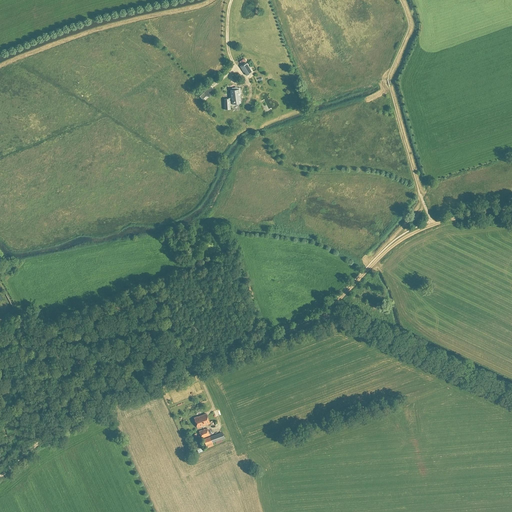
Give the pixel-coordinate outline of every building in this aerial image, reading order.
[(247,63),(246,63),(240,66),(244,72),(245,72),(247,75),(252,72),(247,63)] [(216,94),(228,87),(223,80),(211,87),(216,94)] [(207,83),(197,89),(199,92),(202,90),(204,93),(211,89),(207,83)] [(240,95),(241,95),(240,88),(232,88),(232,90),(231,90),(230,89),(228,89),(230,98),(226,98),(226,99),(224,99),(224,103),(224,110),(229,109),(231,109),(230,105),(239,104),(239,103),(241,103),(240,95)] [(251,104),(260,96),(255,90),(245,97),(251,104)] [(198,416),(195,418),(198,427),(210,423),(207,414),(198,417),(198,416)] [(207,428),(199,431),(202,438),(210,435),(207,428)] [(222,439),(225,438),(223,432),(203,439),(207,448),(214,445),(213,443),(216,442),(216,444),(223,441),(222,439)] [(199,453),(204,450),(202,444),(196,447),(199,453)]
